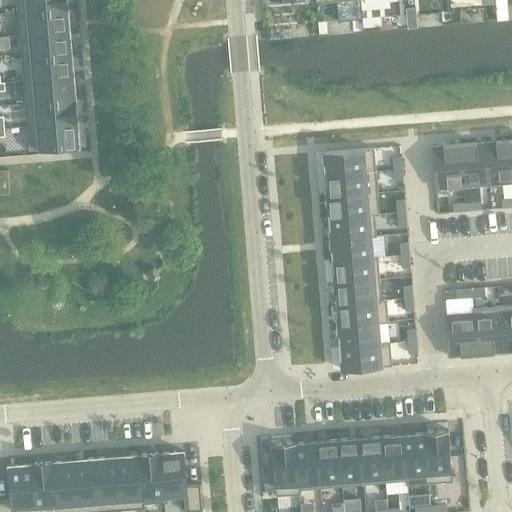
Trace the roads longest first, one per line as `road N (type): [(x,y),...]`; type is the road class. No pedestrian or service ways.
road 1 (residential): [(237,0),(267,392)]
road 2 (residential): [(228,396),(0,419)]
road 3 (residential): [(489,375),(267,392)]
